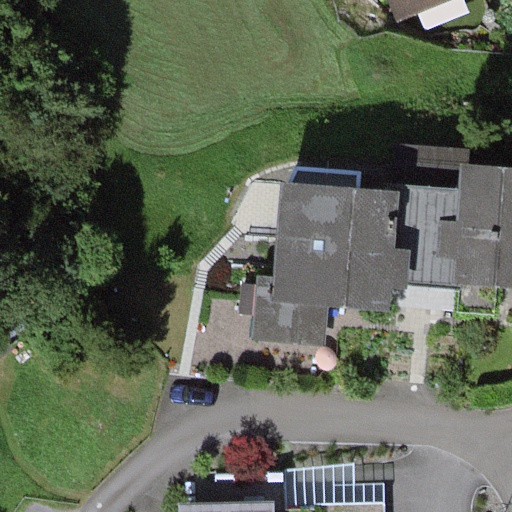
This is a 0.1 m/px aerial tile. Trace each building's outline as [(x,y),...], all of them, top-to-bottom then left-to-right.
[(407,0),(416,23),(474,0),(407,0)] [(511,186),(462,185),(458,303),(511,304),(511,186)] [(402,214),(283,209),(277,321),(397,326),(402,214)] [(285,472),(196,474),(196,511),(315,511),(316,509),(286,509),(285,472)] [(375,511),(375,501),(316,502),(316,509),(315,511),(375,511)]
